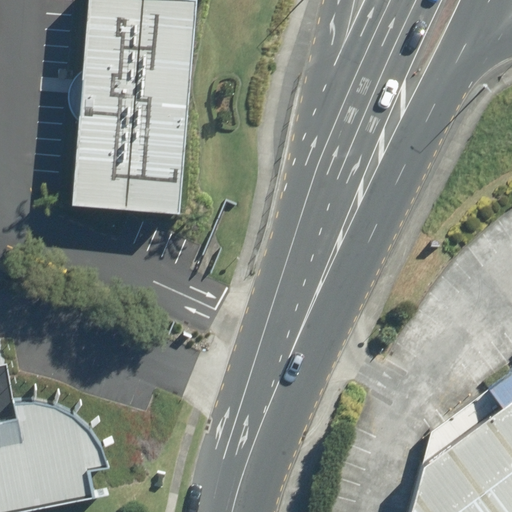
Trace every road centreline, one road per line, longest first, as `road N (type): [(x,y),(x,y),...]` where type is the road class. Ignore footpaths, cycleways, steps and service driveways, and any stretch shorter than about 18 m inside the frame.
road 1 (secondary): [(364,180),(260,412),(230,511)]
road 2 (secondary): [(448,68),(364,180)]
road 3 (secondary): [(364,180),(392,59)]
